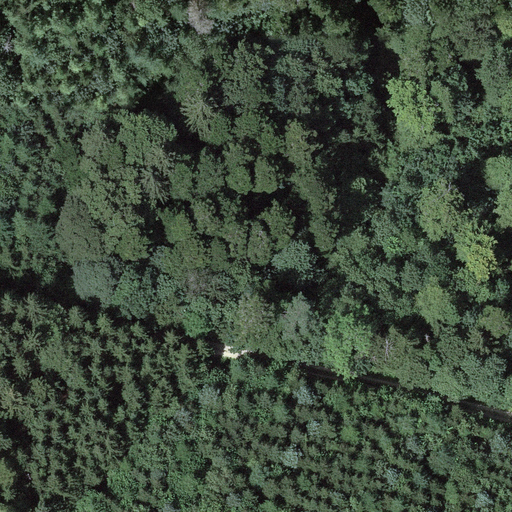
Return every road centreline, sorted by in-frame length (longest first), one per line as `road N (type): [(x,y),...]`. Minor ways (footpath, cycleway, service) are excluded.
road 1 (track): [(511,416),(0,304)]
road 2 (track): [(220,352),(66,511)]
